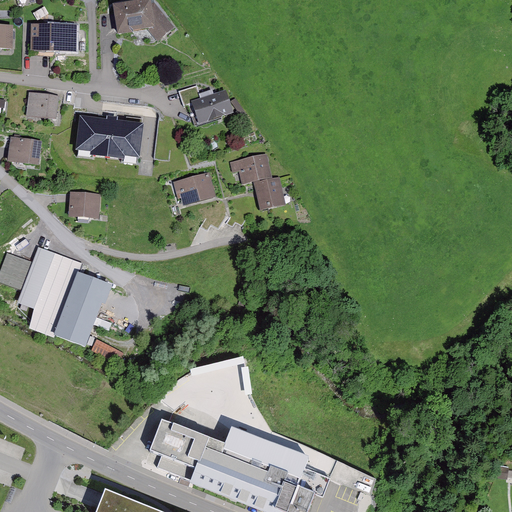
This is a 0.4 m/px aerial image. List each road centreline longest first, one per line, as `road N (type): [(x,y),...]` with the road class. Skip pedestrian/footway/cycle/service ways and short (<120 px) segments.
road 1 (secondary): [(0,411),(211,511)]
road 2 (residential): [(0,77),(115,91),(173,109)]
road 3 (residential): [(0,171),(87,257),(134,283)]
